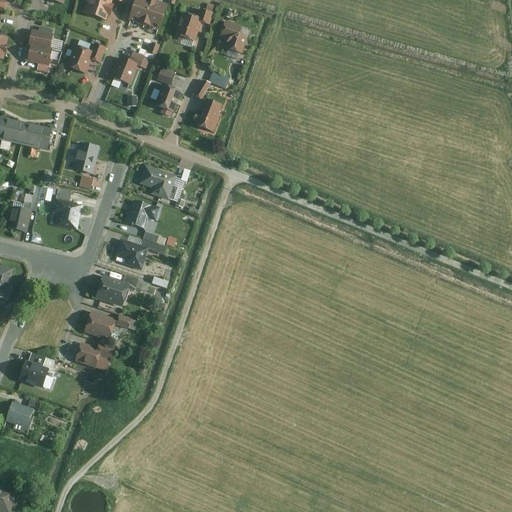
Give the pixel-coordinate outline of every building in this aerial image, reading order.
[(91,0),(87,12),(107,18),(112,0),(91,0)] [(136,0),(131,20),(160,28),(167,2),(160,0),(136,0)] [(184,16),(178,38),(196,42),(201,24),(208,26),(211,14),(201,11),(199,19),(184,16)] [(232,39),(228,48),(241,54),(251,31),(230,21),(224,35),(232,39)] [(29,31),(26,44),(31,45),(49,48),(51,36),(29,31)] [(10,37),(0,34),(0,59),(4,61),(10,37)] [(163,42),(156,39),(152,50),(142,47),(140,51),(134,49),(131,57),(123,54),(114,77),(131,83),(138,64),(148,67),(152,57),(157,58),(163,42)] [(95,42),(92,50),(76,44),(68,68),(87,75),(92,60),(99,63),(105,46),(95,42)] [(31,45),(28,60),(47,64),(50,49),(49,48),(31,45)] [(158,78),(172,83),(176,74),(162,68),(158,78)] [(196,95),(202,100),(212,87),(206,82),(196,95)] [(163,83),(154,105),(164,109),(163,112),(172,116),(182,91),(163,83)] [(136,94),(128,94),(128,104),(136,104),(136,94)] [(206,100),(195,124),(212,132),(223,107),(206,100)] [(49,151),(54,130),(0,116),(0,139),(4,140),(2,148),(12,150),(14,142),(31,146),(29,156),(36,157),(38,148),(49,151)] [(101,146),(81,141),(74,169),(94,174),(101,146)] [(16,162),(10,159),(7,165),(14,168),(16,162)] [(27,167),(23,164),(19,168),(23,172),(27,167)] [(178,175),(145,166),(139,184),(156,189),(154,195),(170,200),(178,175)] [(193,171),(187,169),(184,179),(190,181),(193,171)] [(96,179),(83,176),(80,187),(93,190),(96,179)] [(73,194),(59,191),(54,212),(60,214),(57,225),(78,231),(84,206),(71,202),(73,194)] [(41,197),(33,195),(31,203),(26,201),(25,208),(16,206),(11,228),(26,231),(31,211),(37,212),(41,197)] [(186,201),(180,198),(177,205),(183,208),(186,201)] [(160,209),(134,200),(126,223),(144,229),(148,216),(156,219),(160,209)] [(147,230),(142,245),(122,239),(117,255),(128,259),(127,264),(143,269),(149,250),(166,256),(169,246),(166,245),(169,237),(147,230)] [(179,238),(171,235),(168,244),(177,247),(179,238)] [(12,267),(0,265),(0,289),(9,290),(12,267)] [(153,283),(127,275),(125,284),(104,277),(97,298),(126,307),(132,289),(150,295),(153,283)] [(172,281),(158,276),(156,282),(170,287),(172,281)] [(119,314),(117,319),(93,311),(86,331),(112,340),(118,324),(140,331),(143,322),(119,314)] [(116,348),(99,343),(97,348),(82,343),(76,361),(108,371),(116,348)] [(46,359),(32,354),(29,363),(24,362),(18,381),(42,389),(48,369),(43,368),(46,359)] [(95,375),(88,373),(84,381),(92,383),(95,375)] [(31,407),(13,401),(8,419),(30,426),(36,408),(45,411),(47,403),(34,399),(31,407)] [(9,511),(16,490),(0,485),(0,510),(5,511),(9,511)]
